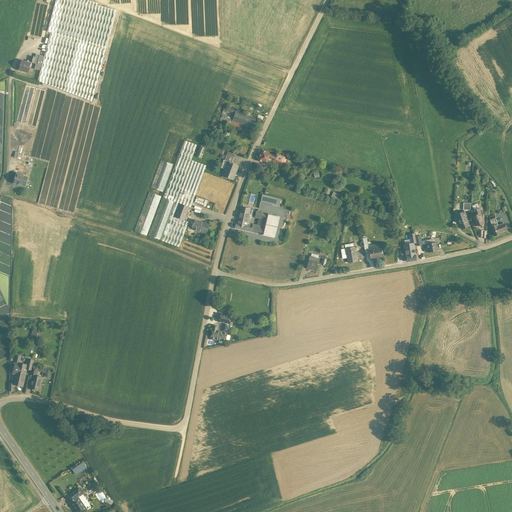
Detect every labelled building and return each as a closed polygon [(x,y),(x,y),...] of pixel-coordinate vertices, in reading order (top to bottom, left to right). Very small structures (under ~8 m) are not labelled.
[(77,0),(67,36),(78,39),(50,32),(44,56),(40,70),(37,81),(92,101),(116,10),(97,5),(98,3),(88,1),(88,0),(77,0)] [(67,36),(77,0),(55,0),(48,31),(67,36)] [(417,45),(415,35),(409,36),(411,46),(417,45)] [(44,56),(39,55),(37,64),(36,64),(34,69),(40,70),(44,56)] [(31,63),(21,60),(18,69),(28,72),(31,63)] [(26,123),(35,87),(26,85),(17,121),(26,123)] [(36,126),(46,90),(37,88),(28,123),(36,126)] [(232,120),(236,110),(228,108),(225,117),(232,120)] [(248,115),(236,110),(232,120),(244,124),(248,115)] [(256,118),(248,115),(244,124),(252,127),(256,118)] [(184,140),(163,197),(175,201),(179,203),(189,207),(190,207),(206,166),(191,160),(196,145),(184,140)] [(266,152),(262,150),(258,160),(262,161),(266,163),(268,157),(273,160),(275,156),(266,152)] [(224,160),(228,161),(232,163),(234,157),(226,154),(224,160)] [(285,157),(278,154),(276,160),(282,163),(285,157)] [(161,160),(151,187),(163,192),(173,164),(161,160)] [(232,163),(228,161),(222,176),(232,180),(238,165),(232,163)] [(27,177),(21,175),(21,174),(15,173),(13,183),(25,185),(27,177)] [(337,200),(340,194),(333,191),(331,197),(337,200)] [(161,196),(149,192),(134,231),(146,235),(161,196)] [(288,201),(262,195),(260,202),(286,208),(288,201)] [(206,206),(208,200),(196,196),(194,202),(206,206)] [(162,197),(148,235),(161,240),(175,201),(163,197),(162,197)] [(175,201),(161,240),(163,241),(179,247),(188,222),(184,220),(174,217),(179,203),(175,201)] [(189,207),(179,203),(174,217),(184,220),(189,207)] [(252,210),(241,207),(237,224),(252,228),(253,224),(249,224),(252,210)] [(479,208),(474,210),(474,211),(476,216),(473,217),(477,226),(480,224),(480,226),(482,227),(483,226),(484,224),(484,223),(481,214),(482,214),(479,208)] [(257,225),(253,224),(252,228),(251,232),(258,233),(263,212),(256,211),(255,217),(259,218),(257,225)] [(263,212),(258,233),(268,236),(269,229),(273,215),(263,212)] [(465,212),(459,214),(461,218),(458,219),(462,229),(469,226),(467,220),(466,216),(465,212)] [(203,223),(194,220),(192,226),(188,225),(188,228),(201,231),(203,223)] [(496,220),(491,222),(492,226),(490,227),(494,236),(501,234),(500,231),(506,228),(504,223),(498,226),(496,220)] [(209,224),(203,223),(201,231),(207,233),(209,224)] [(273,229),(269,229),(268,236),(277,238),(277,235),(272,234),(273,229)] [(435,242),(426,244),(428,253),(429,253),(428,251),(433,250),(433,252),(437,251),(435,242)] [(413,244),(404,245),(407,261),(416,260),(413,246),(413,244)] [(354,247),(345,249),(341,249),(343,258),(347,257),(348,263),(357,261),(356,255),(354,247)] [(369,249),(369,252),(370,259),(382,257),(380,247),(369,249)] [(318,259),(310,257),(307,268),(315,270),(317,263),(318,259)] [(231,316),(220,313),(218,322),(225,323),(229,324),(231,316)] [(223,331),(217,330),(218,326),(213,325),(210,338),(225,342),(227,332),(229,333),(231,324),(229,324),(225,323),(223,331)] [(27,364),(18,362),(17,364),(15,363),(13,374),(16,374),(13,384),(22,386),(26,368),(27,365),(27,364)] [(42,377),(33,375),(30,388),(39,390),(42,377)] [(80,491),(72,496),(74,499),(70,502),(76,511),(83,511),(87,509),(78,497),(82,494),(80,491)] [(72,496),(71,494),(66,497),(70,502),(74,499),(72,496)]
